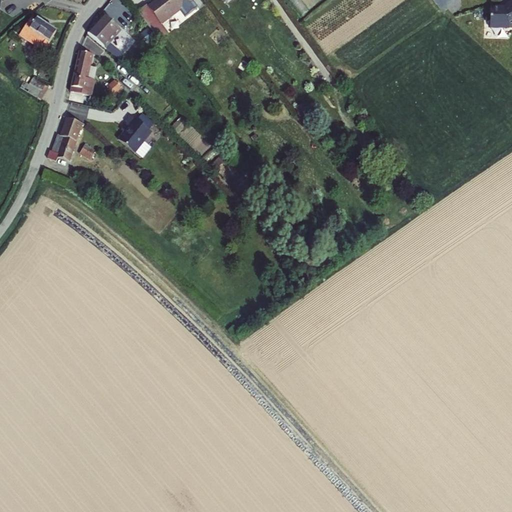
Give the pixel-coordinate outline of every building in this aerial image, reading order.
[(154,6),(143,14),(153,26),(164,40),(174,33),(168,24),(198,2),(196,0),(166,0),(156,8),(154,6)] [(346,0),(313,21),(348,76),(445,15),(436,0),(346,0)] [(511,10),(507,13),(508,14),(505,16),(491,15),(491,36),(510,36),(511,35),(511,10)] [(92,33),(109,47),(125,61),(129,56),(113,42),(125,29),(109,14),(92,33)] [(37,18),(25,35),(38,44),(30,56),(38,61),(58,33),(37,18)] [(153,26),(145,32),(156,46),(164,40),(153,26)] [(83,49),(74,90),(86,93),(95,52),(83,49)] [(32,79),(28,86),(40,94),(44,88),(32,79)] [(116,80),(107,85),(113,94),(122,89),(116,80)] [(28,86),(24,91),(36,100),(40,94),(28,86)] [(116,99),(118,101),(120,99),(122,97),(118,93),(113,97),(116,99)] [(62,126),(59,133),(76,140),(83,123),(73,119),(66,116),(62,126)] [(130,126),(125,131),(146,152),(149,148),(142,142),(151,133),(149,132),(138,121),(131,116),(125,122),(130,126)] [(143,116),(138,121),(149,132),(154,126),(143,116)] [(117,140),(138,160),(146,152),(125,131),(117,140)] [(58,155),(69,158),(76,140),(59,133),(57,132),(55,137),(47,155),(50,156),(57,158),(58,155)] [(87,154),(96,164),(104,156),(95,147),(87,154)]
